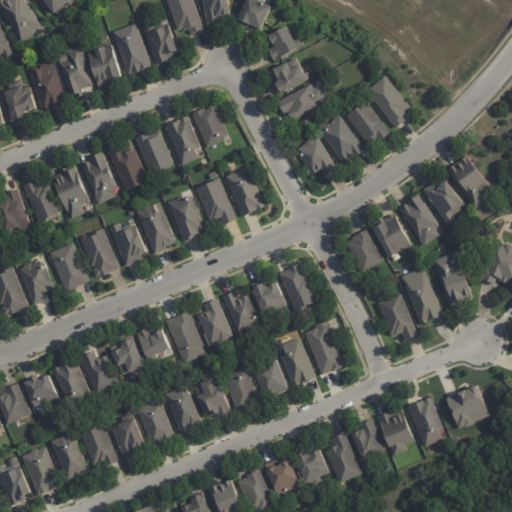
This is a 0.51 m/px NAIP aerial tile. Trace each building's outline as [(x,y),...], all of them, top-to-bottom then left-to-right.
[(24,0),(40,26),(41,27),(34,31),(36,34),(21,43),(0,6),(0,1),(1,0),(24,0)] [(74,0),(69,4),(67,1),(51,13),(45,5),(44,6),(39,0),(74,0)] [(190,0),(202,30),(189,35),(188,31),(183,32),(182,29),(176,31),(170,14),(169,14),(168,12),(169,12),(166,6),(165,3),(166,3),(164,0),(190,0)] [(225,0),(229,17),(220,19),(220,23),(208,25),(202,0),(225,0)] [(254,0),(272,8),(261,31),(253,27),(252,29),(238,22),(248,0),(254,0)] [(169,59),(167,59),(168,61),(155,66),(140,27),(149,24),(150,28),(167,21),(178,49),(172,51),(173,53),(176,52),(177,56),(169,59)] [(151,68),(143,70),(143,71),(142,72),(142,74),(130,78),(114,33),(138,25),(153,67),(151,68)] [(273,61),(267,52),(273,48),(272,46),(270,48),(265,40),(283,29),(292,43),(300,39),(304,46),(296,51),(295,50),(277,61),(276,60),(273,61)] [(0,32),(12,58),(4,61),(1,56),(0,56),(0,32)] [(112,85),(99,90),(87,54),(111,46),(122,82),(112,85)] [(92,87),(81,90),(83,97),(78,98),(77,95),(70,98),(60,63),(68,61),(66,51),(79,47),(81,47),(93,86),(92,87)] [(301,67),(297,68),(305,83),(283,95),(282,95),(279,96),(273,86),(276,84),(276,83),(278,82),(277,81),(276,81),(271,72),(296,59),(301,67)] [(54,70),(65,103),(62,104),(63,105),(52,109),(44,112),(44,111),(41,112),(28,74),(29,74),(28,72),(29,71),(29,72),(31,71),(31,73),(40,70),(42,75),(45,74),(45,72),(53,70),(54,70)] [(406,115),(403,117),(406,121),(396,129),(366,92),(385,77),(410,108),(405,112),(406,115)] [(27,121),(16,125),(15,123),(12,124),(11,121),(10,121),(9,120),(8,118),(6,111),(7,108),(2,94),(9,92),(7,85),(22,80),(24,87),(30,85),(33,94),(32,94),(33,96),(30,97),(34,109),(32,109),(33,111),(25,114),(28,120),(27,121)] [(290,122),(289,120),(288,121),(286,116),(287,115),(286,114),(282,115),(276,104),(309,86),(311,90),(319,86),(329,104),(322,107),(322,106),(320,107),(320,108),(291,123),(290,122)] [(389,134),(379,142),(377,140),(369,146),(346,118),(366,102),(390,133),(389,134)] [(230,136),(228,137),(228,141),(209,149),(195,114),(207,109),(208,111),(211,109),(210,108),(217,106),(219,107),(221,111),(222,111),(224,116),(224,118),(231,136),(230,136)] [(365,150),(365,151),(355,158),(354,156),(349,159),(349,158),(347,159),(348,160),(343,164),(322,133),(329,128),(328,126),(341,116),(365,150)] [(167,126),(176,122),(177,124),(182,122),(182,120),(190,117),(203,149),(199,150),(201,159),(184,166),(167,126)] [(170,170),(154,176),(138,138),(151,133),(151,132),(152,132),(153,135),(163,131),(170,149),(171,150),(173,153),(172,154),(177,165),(173,166),(173,167),(171,168),(171,169),(170,170)] [(337,171),(326,178),(322,170),(313,176),(298,150),(306,145),(307,143),(312,140),(314,140),(318,138),(338,171),(337,171)] [(137,151),(151,183),(128,193),(110,151),(123,145),(127,153),(134,150),(135,152),(137,151)] [(84,165),(94,161),(93,158),(106,153),(113,170),(115,169),(119,180),(117,180),(121,188),(116,190),(119,198),(100,205),(83,165),(84,165)] [(452,169),(465,158),(466,160),(471,155),(496,187),(488,193),(491,198),(479,207),(450,170),(452,169)] [(94,201),(84,205),(88,213),(73,220),(55,178),(66,174),(64,170),(78,164),(94,201)] [(256,212),(245,217),(228,177),(248,168),(251,177),(255,176),(268,207),(256,212)] [(218,171),(221,177),(214,181),(211,174),(218,171)] [(238,221),(228,225),(225,218),(218,221),(218,219),(214,220),(200,188),(223,178),(241,220),(238,221)] [(60,214),(57,216),(58,218),(42,225),(26,187),(39,181),(41,187),(51,183),(63,213),(60,214)] [(427,190),(437,183),(438,185),(443,182),(445,186),(453,181),(469,204),(464,208),(466,210),(457,216),(459,219),(449,226),(425,191),(427,190)] [(10,193),(19,189),(23,201),(24,201),(28,213),(27,214),(32,229),(20,233),(20,232),(18,233),(17,229),(10,232),(0,204),(10,200),(8,194),(10,193)] [(442,228),(440,230),(444,237),(428,248),(402,210),(407,206),(409,208),(413,205),(412,203),(423,196),(444,227),(442,228)] [(194,197),(203,217),(201,217),(203,221),(204,221),(208,231),(197,236),(198,239),(187,244),(170,203),(178,199),(178,200),(181,199),(181,198),(184,197),(186,200),(194,197)] [(169,250),(157,255),(138,212),(158,203),(163,213),(165,212),(179,242),(178,243),(169,247),(169,250)] [(387,221),(397,216),(415,248),(404,254),(405,255),(396,260),(380,230),(378,231),(375,226),(382,222),(383,223),(387,221)] [(143,258),(141,259),(141,261),(128,266),(112,228),(122,223),(125,231),(138,225),(145,234),(152,252),(144,255),(145,257),(143,258)] [(121,269),(112,273),(112,274),(103,278),(102,276),(98,278),(82,239),(105,230),(121,269)] [(376,269),(366,275),(360,265),(361,264),(359,260),(357,261),(349,245),(356,241),(356,240),(360,238),(359,238),(370,232),(378,246),(380,247),(382,250),(381,252),(387,263),(376,269)] [(495,284),(484,280),(497,243),(507,246),(508,242),(511,243),(511,283),(501,279),(501,278),(498,277),(496,284),(495,284)] [(90,283),(72,292),(71,289),(69,289),(54,253),(77,243),(94,283),(91,284),(90,283)] [(463,304),(452,308),(436,263),(450,258),(451,262),(462,258),(476,295),(467,299),(469,302),(463,304)] [(43,263),(43,265),(45,264),(55,291),(49,293),(50,294),(46,295),(48,302),(35,307),(21,271),(25,270),(25,268),(32,265),(34,266),(42,263),(43,263)] [(282,274),(292,270),(291,269),(301,265),(302,267),(306,265),(309,273),(306,274),(307,277),(309,276),(321,305),(298,314),(287,288),(288,288),(282,274)] [(30,308),(21,312),(22,313),(13,317),(12,315),(9,316),(6,309),(9,308),(9,307),(8,308),(6,304),(4,305),(0,295),(0,273),(15,268),(31,307),(30,308)] [(445,319),(425,328),(404,279),(426,270),(446,319),(445,319)] [(268,285),(269,285),(270,287),(271,287),(272,289),(283,284),(289,298),(286,299),(289,305),(284,307),(285,310),(270,317),(259,292),(257,293),(253,286),(265,280),(268,285)] [(243,300),(251,297),(263,326),(241,336),(225,298),(238,293),(241,301),(243,300)] [(419,337),(408,342),(405,334),(398,337),(397,334),(394,336),(380,305),(403,295),(421,336),(419,337)] [(220,342),(214,344),(209,334),(207,334),(200,317),(210,313),(207,305),(220,300),(235,337),(232,339),(231,341),(226,343),(220,342)] [(171,323),(170,321),(181,317),(180,316),(193,311),(195,316),(196,316),(208,346),(207,347),(209,353),(201,356),(202,358),(187,364),(171,323)] [(153,360),(142,334),(155,328),(159,338),(162,337),(161,335),(170,331),(178,350),(153,360)] [(339,372),(337,373),(337,372),(325,377),(308,334),(321,329),(322,331),(330,328),(332,333),(334,332),(347,363),(346,364),(348,368),(339,372)] [(142,341),(152,366),(146,369),(148,374),(135,380),(132,373),(126,376),(115,348),(125,343),(124,340),(136,335),(138,340),(139,340),(140,342),(142,341)] [(301,339),(318,379),(296,389),(277,345),(279,344),(278,341),(288,337),(291,343),(301,339)] [(101,360),(108,357),(114,371),(113,372),(118,385),(96,394),(82,358),(95,353),(98,361),(101,360)] [(291,389),(291,390),(268,400),(254,367),(277,357),(291,389)] [(55,370),(66,365),(67,367),(73,364),(72,362),(77,360),(94,399),(71,409),(55,370)] [(250,411),(241,415),(226,378),(244,370),(246,374),(250,372),(258,390),(259,391),(261,395),(261,396),(260,397),(262,403),(251,408),(253,410),(250,411)] [(40,377),(41,377),(43,382),(45,381),(45,380),(53,377),(61,398),(38,408),(26,381),(39,375),(40,377)] [(232,416),(222,421),(221,418),(217,420),(215,416),(210,418),(196,390),(204,386),(202,380),(212,375),(216,382),(218,381),(222,391),(225,389),(236,414),(232,416)] [(33,416),(28,418),(28,419),(13,426),(2,400),(10,396),(11,397),(8,389),(20,385),(33,416)] [(477,385),(478,387),(489,415),(474,421),(474,424),(466,427),(464,426),(459,428),(446,398),(466,389),(466,390),(470,389),(470,388),(477,385)] [(196,430),(195,430),(196,432),(184,437),(166,398),(185,389),(189,397),(192,395),(207,427),(204,429),(203,427),(196,430)] [(448,440),(428,448),(411,408),(434,398),(448,430),(444,432),(448,440)] [(170,444),(168,444),(168,443),(157,448),(140,410),(149,406),(149,404),(155,401),(156,402),(163,399),(180,439),(170,444)] [(382,418),(394,413),(395,414),(405,410),(411,422),(412,421),(420,440),(418,441),(419,443),(409,447),(411,452),(398,458),(381,418),(382,418)] [(137,451),(136,451),(138,455),(126,460),(113,430),(122,426),(122,425),(138,419),(149,446),(137,451)] [(365,427),(375,423),(388,456),(368,464),(357,438),(365,435),(363,428),(365,427)] [(119,464),(112,467),(108,458),(97,463),(85,436),(100,430),(99,428),(107,424),(123,462),(119,464)] [(82,480),(72,485),(54,442),(74,433),(78,442),(80,441),(94,473),(84,477),(85,479),(82,480)] [(336,439),(348,434),(366,476),(343,486),(329,454),(332,452),(332,450),(338,448),(335,439),(336,439)] [(56,491),(43,496),(26,457),(34,453),(35,452),(41,449),(43,450),(49,447),(66,486),(56,491)] [(301,458),(312,453),(313,455),(314,455),(315,457),(325,452),(332,466),(329,467),(333,474),(327,477),(328,478),(324,481),(326,485),(318,489),(315,484),(314,485),(301,458)] [(268,465),(289,456),(292,462),(296,461),(308,488),(299,492),(298,490),(281,497),(267,465),(268,465)] [(28,501),(14,507),(0,473),(0,468),(9,465),(10,469),(21,464),(22,467),(27,465),(39,495),(33,498),(34,499),(28,501)] [(242,482),(251,478),(251,476),(254,475),(253,472),(264,467),(279,501),(278,502),(280,507),(268,511),(263,511),(262,509),(255,511),(242,482)] [(212,491),(225,485),(225,486),(235,482),(248,511),(219,511),(211,492),(212,491)] [(202,493),(204,497),(207,496),(208,499),(210,498),(215,511),(187,511),(186,509),(185,510),(182,504),(192,500),(191,497),(202,492),(202,493)]
